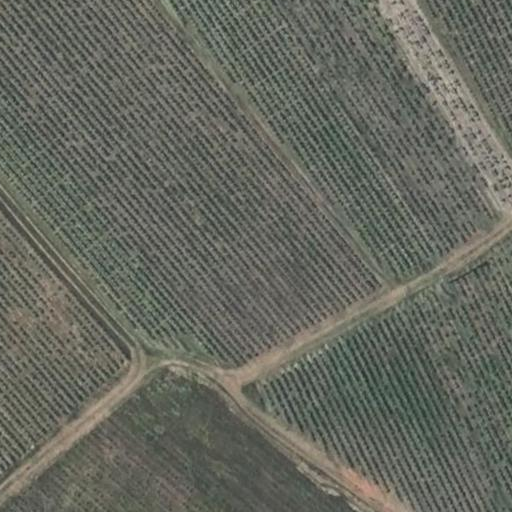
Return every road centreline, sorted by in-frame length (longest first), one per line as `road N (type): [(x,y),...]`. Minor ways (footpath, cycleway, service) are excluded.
road 1 (track): [(234,378),(511,220)]
road 2 (track): [(0,495),(139,364),(172,357),(234,378)]
